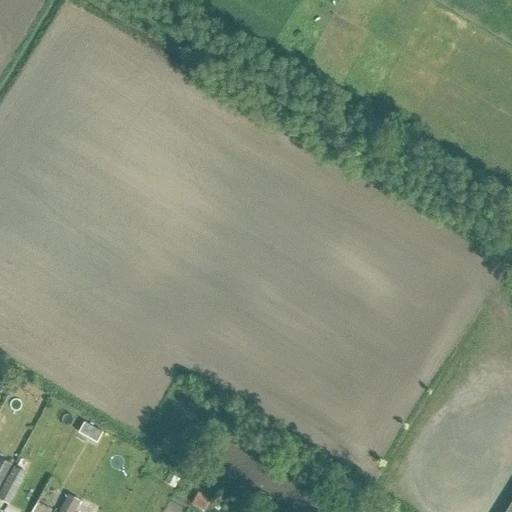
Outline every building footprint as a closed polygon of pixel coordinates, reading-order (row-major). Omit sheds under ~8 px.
[(98,442),(104,432),(86,422),(79,432),(98,442)] [(0,458),(0,484),(11,465),(0,458)] [(0,501),(6,506),(25,473),(14,466),(0,491),(0,501)] [(213,495),(203,490),(201,494),(199,493),(192,505),(204,511),(213,495)] [(271,508),(275,500),(261,492),(257,500),(271,508)] [(75,511),(81,501),(69,495),(59,511),(75,511)]
